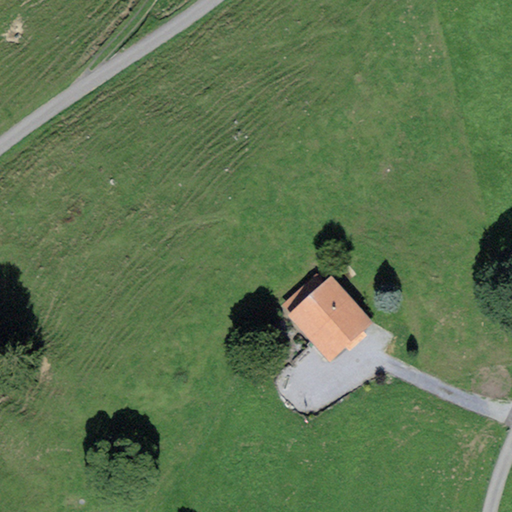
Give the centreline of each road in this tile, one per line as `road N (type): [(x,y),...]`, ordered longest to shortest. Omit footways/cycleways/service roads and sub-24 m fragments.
road 1 (track): [(0,149),(204,0)]
road 2 (track): [(370,356),(511,417)]
